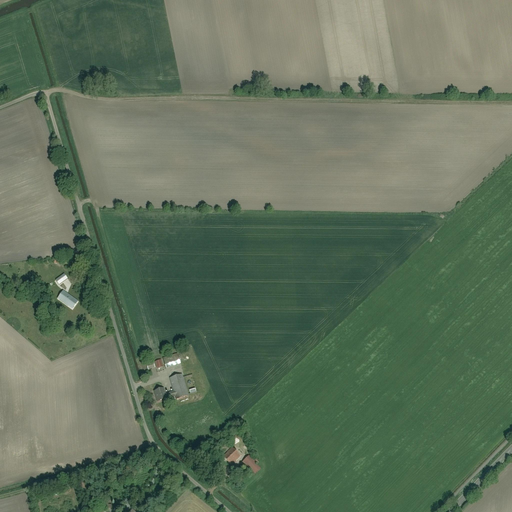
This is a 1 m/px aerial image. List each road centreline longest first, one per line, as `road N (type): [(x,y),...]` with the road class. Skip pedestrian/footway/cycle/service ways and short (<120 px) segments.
road 1 (residential): [(227,511),(155,448),(144,425),(45,98),(0,109)]
road 2 (track): [(511,101),(37,95)]
